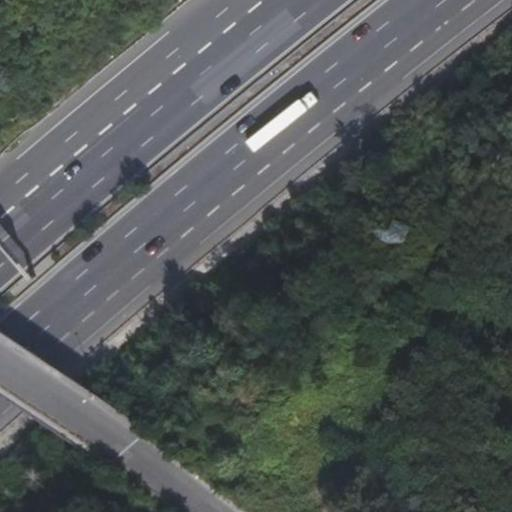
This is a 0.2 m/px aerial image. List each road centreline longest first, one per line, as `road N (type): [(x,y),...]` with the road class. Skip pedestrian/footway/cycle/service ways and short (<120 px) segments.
road 1 (trunk): [(0,373),(444,0)]
road 2 (trunk): [(288,0),(6,242)]
road 3 (tertiary): [(0,362),(129,448),(205,511)]
